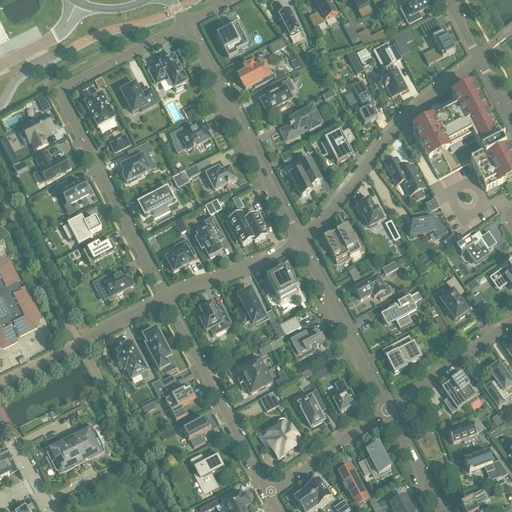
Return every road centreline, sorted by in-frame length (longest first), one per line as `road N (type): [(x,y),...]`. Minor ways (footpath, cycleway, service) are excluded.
road 1 (residential): [(184,23),(58,91),(166,299)]
road 2 (residential): [(478,59),(393,131),(300,243)]
road 3 (residential): [(300,243),(184,23)]
road 4 (residential): [(166,299),(269,496)]
road 5 (residential): [(390,408),(300,243)]
road 6 (residential): [(390,408),(269,496)]
road 7 (residential): [(511,322),(390,408)]
road 8 (residential): [(300,243),(166,299)]
